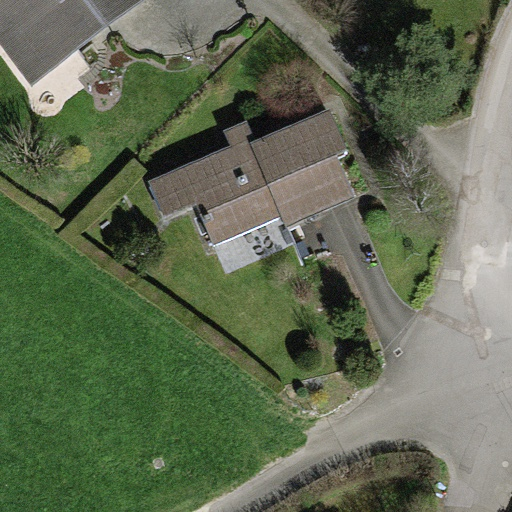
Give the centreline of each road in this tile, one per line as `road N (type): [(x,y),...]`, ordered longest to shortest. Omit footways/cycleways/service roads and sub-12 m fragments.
road 1 (residential): [(511,73),(492,255),(511,348)]
road 2 (unknown): [(500,176),(287,0)]
